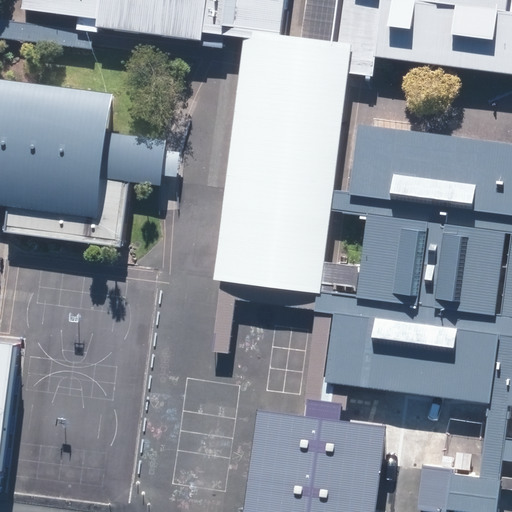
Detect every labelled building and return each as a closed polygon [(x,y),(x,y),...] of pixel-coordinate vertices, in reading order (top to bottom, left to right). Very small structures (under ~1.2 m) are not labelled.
[(21,0),(20,11),(77,20),(76,29),(86,30),(93,31),(97,32),(98,27),(199,43),(198,48),(209,50),(220,51),(222,38),(237,40),(243,40),(281,45),(286,0),(21,0)] [(306,0),(302,37),(340,42),(344,0),(306,0)] [(374,57),(380,0),(344,0),(340,42),(337,71),(348,72),(372,75),(374,57)] [(511,0),(380,0),(374,57),(511,74),(511,0)] [(91,43),(93,31),(86,30),(76,29),(0,19),(0,37),(48,44),(91,49),(91,43)] [(348,72),(352,43),(340,42),(302,37),(244,31),(243,40),(237,40),(213,279),(221,282),(320,294),(320,291),(329,211),(332,189),(348,72)] [(0,78),(0,202),(6,203),(2,231),(123,247),(124,241),(131,183),(131,182),(159,185),(160,185),(161,176),(162,162),(164,150),(165,140),(161,140),(110,133),(115,93),(39,84),(0,78)] [(511,142),(357,124),(348,191),(332,189),(329,211),(367,216),(357,296),(335,293),(322,383),(348,386),(511,406),(511,142)] [(176,177),(179,152),(164,150),(162,162),(161,176),(176,177)] [(342,403),(341,410),(345,410),(348,386),(322,383),(335,293),(320,291),(320,294),(221,282),(213,351),(228,353),(235,299),(315,308),(303,404),(305,404),(306,399),(342,403)] [(0,492),(3,493),(21,345),(0,342),(0,492)] [(258,411),(245,511),(251,511),(375,511),(386,427),(340,421),(341,410),(342,403),(306,399),(305,404),(304,417),(258,411)] [(454,468),(424,464),(418,509),(441,511),(446,511),(447,509),(470,511),(496,511),(501,480),(453,473),(454,468)] [(216,511),(219,501),(162,493),(159,511),(216,511)]
